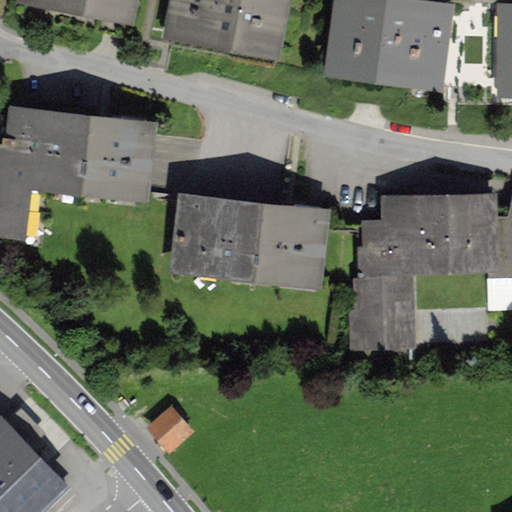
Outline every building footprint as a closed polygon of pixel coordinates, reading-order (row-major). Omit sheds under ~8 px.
[(68,0),(126,11),(128,0),(68,0)] [(179,0),(174,27),(272,46),(281,0),(179,0)] [(344,0),(336,64),(434,77),(442,12),(355,0),(344,0)] [(3,137),(0,166),(0,234),(25,237),(32,176),(139,187),(147,120),(121,117),(120,129),(14,118),(14,124),(9,123),(7,137),(3,137)] [(392,204),(392,223),(409,264),(495,261),(496,271),(511,270),(511,218),(487,219),(487,201),(392,204)] [(295,204),(293,216),(188,205),(184,235),(180,235),(179,240),(184,240),(181,260),(312,274),(320,207),(295,204)] [(412,343),(409,264),(392,223),(369,223),(363,269),(360,269),(359,276),(362,276),(354,345),(412,343)] [(152,426),(171,448),(190,431),(171,409),(152,426)] [(0,506),(5,511),(33,511),(44,502),(51,509),(67,493),(1,425),(0,425),(0,506)]
